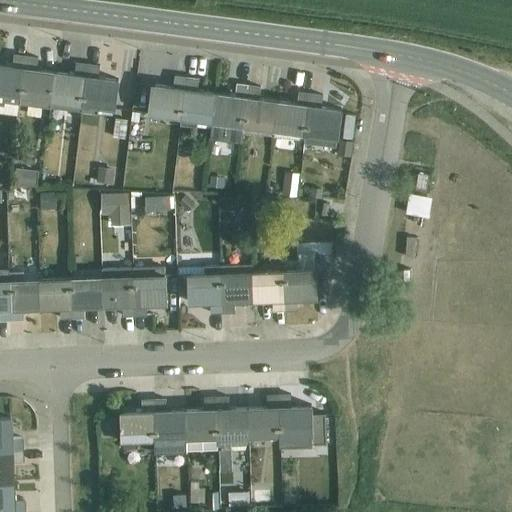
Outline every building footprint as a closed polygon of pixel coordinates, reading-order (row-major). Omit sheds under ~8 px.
[(19,106),(25,58),(15,57),(15,56),(14,56),(12,68),(0,66),(0,114),(17,116),(19,106)] [(50,110),(50,109),(55,73),(36,71),(37,59),(36,60),(25,58),(19,106),(50,110)] [(81,114),(88,67),(77,65),(77,64),(76,64),(74,76),(56,74),(56,73),(55,73),(50,109),(81,114)] [(98,114),(112,117),(113,111),(114,111),(118,81),(117,81),(98,79),(100,67),(99,67),(98,68),(88,67),(81,114),(98,116),(98,114)] [(181,119),(187,80),(176,78),(176,77),(175,77),(173,89),(155,87),(155,86),(153,85),(149,115),(181,119)] [(180,127),(211,130),(215,94),(197,92),(198,80),(197,81),(187,80),(181,119),(180,127)] [(243,134),(248,88),(238,86),(238,85),(237,85),(236,97),(215,94),(211,130),(214,134),(239,137),(243,134)] [(243,134),(273,138),(278,103),(259,100),(260,88),(259,89),(248,88),(243,134)] [(305,142),(311,96),(300,94),(300,93),(299,93),(298,105),(279,103),(279,102),(278,102),(278,103),(273,138),(305,142)] [(305,142),(337,147),(342,110),(340,110),(340,111),(321,109),(322,97),(322,96),(321,97),(311,96),(305,142)] [(127,122),(115,121),(113,138),(125,140),(127,122)] [(340,142),(338,153),(350,155),(352,144),(340,142)] [(115,170),(99,168),(97,183),(113,185),(115,170)] [(39,172),(15,169),(14,185),(37,187),(39,172)] [(299,176),(285,174),(283,196),(296,198),(299,176)] [(27,188),(11,188),(11,200),(26,200),(27,188)] [(55,193),(39,194),(41,210),(56,209),(55,193)] [(142,194),(143,208),(169,208),(169,193),(142,194)] [(428,216),(429,194),(406,193),(405,215),(428,216)] [(129,195),(102,195),(102,214),(112,213),(112,224),(130,223),(129,195)] [(196,205),(186,196),(178,204),(188,214),(196,205)] [(235,199),(222,198),(223,213),(236,212),(235,199)] [(316,298),(317,298),(315,253),(300,254),(300,268),(284,269),(286,309),(297,309),(298,309),(297,298),(316,297),(316,298)] [(254,300),(252,270),(252,263),(222,264),(224,311),(234,311),(234,312),(235,312),(235,300),(254,299),(254,300)] [(224,311),(222,264),(178,266),(179,273),(189,272),(191,302),(192,302),(192,301),(211,301),(212,312),(224,311)] [(0,318),(10,318),(9,271),(9,268),(0,268),(0,318)] [(136,314),(134,274),(134,268),(102,269),(104,305),(104,304),(123,304),(124,316),(124,315),(136,314)] [(103,305),(104,305),(102,269),(72,269),(73,276),(73,316),(84,316),(84,317),(85,317),(84,305),(103,304),(103,305)] [(286,309),(284,269),(252,270),(254,300),(255,300),(255,299),(274,298),(274,310),(275,310),(275,309),(286,309)] [(41,308),(40,277),(40,270),(9,271),(10,318),(21,318),(21,319),(22,319),(22,307),(41,307),(41,308)] [(166,303),(167,303),(164,273),(134,274),(136,314),(146,314),(146,315),(147,315),(147,303),(166,302),(166,303)] [(73,316),(73,276),(40,277),(41,308),(42,308),(42,307),(61,306),(61,318),(62,318),(62,317),(73,316)] [(281,435),(312,434),(312,404),(310,404),(310,405),(291,406),(291,394),(290,394),(290,395),(279,395),(281,435)] [(281,435),(279,395),(269,395),(267,395),(268,406),(249,407),(249,406),(248,406),(250,436),(281,435)] [(246,449),(250,436),(248,406),(248,407),(229,408),(228,396),(228,397),(217,397),(218,446),(231,445),(233,449),(246,449)] [(218,446),(217,397),(206,398),(206,397),(205,397),(206,409),(187,409),(186,408),(188,450),(218,449),(218,446)] [(156,451),(188,450),(186,408),(185,408),(185,410),(166,410),(166,398),(165,398),(165,399),(154,400),(156,447),(156,451)] [(156,447),(154,400),(143,400),(143,399),(143,411),(124,412),(124,411),(123,411),(123,440),(124,440),(124,448),(127,450),(136,450),(138,448),(156,447)] [(0,449),(22,449),(21,438),(22,438),(22,437),(10,437),(9,419),(10,419),(10,417),(0,417),(0,449)] [(117,437),(116,418),(101,419),(102,437),(117,437)] [(0,480),(11,480),(11,461),(23,461),(23,460),(22,460),(22,449),(0,449),(0,480)] [(0,511),(24,511),(23,501),(24,501),(24,500),(12,500),(11,480),(0,480),(0,511)] [(191,502),(205,502),(205,488),(199,487),(199,481),(190,481),(191,502)] [(270,487),(253,488),(254,504),(271,503),(270,487)] [(249,490),(234,491),(235,506),(249,506),(249,490)] [(219,491),(208,492),(208,509),(219,509),(219,491)] [(186,493),(173,494),(174,507),(188,506),(186,493)]
